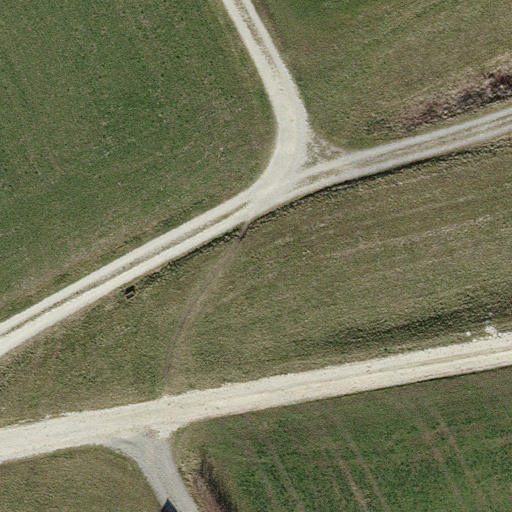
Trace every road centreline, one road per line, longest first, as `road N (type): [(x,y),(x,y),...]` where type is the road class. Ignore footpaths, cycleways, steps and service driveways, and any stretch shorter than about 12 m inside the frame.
road 1 (track): [(0,339),(278,191),(511,120)]
road 2 (track): [(0,449),(511,358)]
road 3 (track): [(278,191),(294,153),(293,116),(238,0)]
